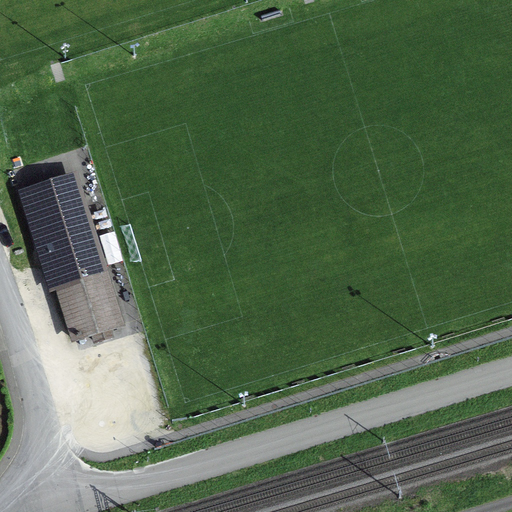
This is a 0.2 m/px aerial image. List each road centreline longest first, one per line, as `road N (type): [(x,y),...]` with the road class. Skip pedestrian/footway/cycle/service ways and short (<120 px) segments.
road 1 (residential): [(60,505),(511,367)]
road 2 (residential): [(0,283),(60,505)]
